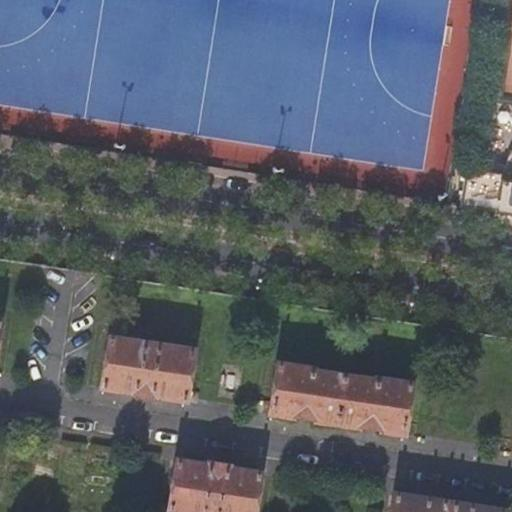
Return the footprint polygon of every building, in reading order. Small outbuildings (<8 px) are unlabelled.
[(511,214),(511,176),(467,170),(466,170),(464,183),(459,207),(493,212),(511,214)] [(191,350),(107,338),(100,389),(132,393),(132,396),(152,400),(152,396),(183,401),(191,350)] [(312,369),(276,364),(268,415),(291,418),(292,415),(313,419),(314,421),(356,428),(357,426),(380,428),(380,431),(402,435),(410,384),(374,378),(373,381),(311,372),(312,369)] [(207,466),(174,461),(166,511),(172,511),(252,511),(258,473),(230,469),(230,466),(207,462),(207,466)] [(501,511),(502,511),(393,494),(390,511),(501,511)]
